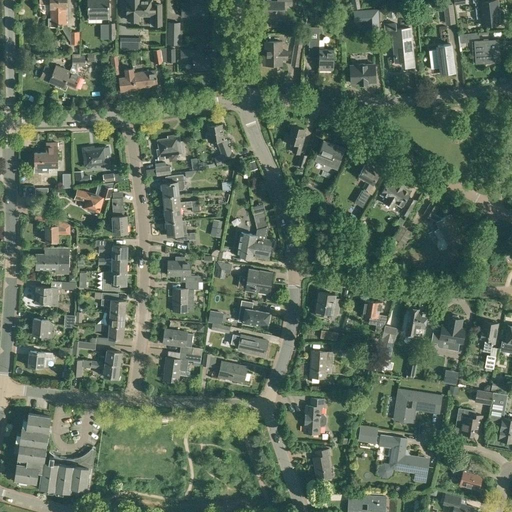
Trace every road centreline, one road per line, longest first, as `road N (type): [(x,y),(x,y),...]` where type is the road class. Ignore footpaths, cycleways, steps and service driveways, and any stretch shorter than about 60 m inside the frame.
road 1 (residential): [(127,116),(144,285),(132,401)]
road 2 (residential): [(3,388),(8,174)]
road 3 (residential): [(292,270),(278,186),(239,97)]
road 4 (residential): [(292,270),(471,290)]
road 5 (residential): [(339,120),(493,209)]
road 6 (residential): [(339,120),(376,104),(511,87)]
road 7 (residential): [(264,405),(291,331),(292,270)]
road 8 (residential): [(264,405),(132,401)]
road 9 (residential): [(132,401),(3,388)]
